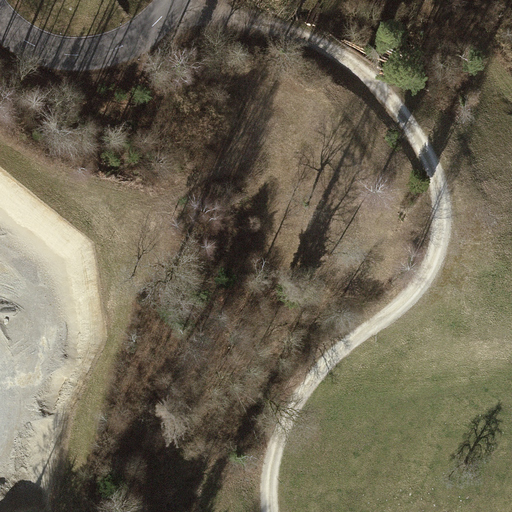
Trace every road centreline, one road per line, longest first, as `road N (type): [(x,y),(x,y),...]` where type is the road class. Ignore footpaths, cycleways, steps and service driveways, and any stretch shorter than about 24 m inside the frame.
road 1 (track): [(270,511),(271,467),(290,411),(315,373),(425,276),(441,197),(419,139),(355,67),(295,35),(175,0)]
road 2 (tertiary): [(175,0),(140,36),(90,55),(38,47),(0,19)]
